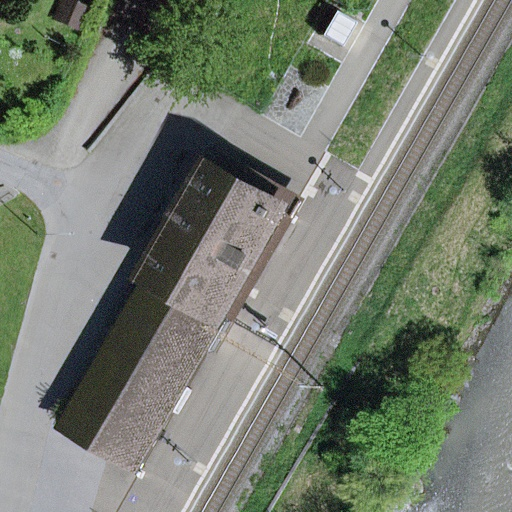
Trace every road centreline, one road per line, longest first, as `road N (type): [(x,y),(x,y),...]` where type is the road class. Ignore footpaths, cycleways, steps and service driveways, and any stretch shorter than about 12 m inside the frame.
road 1 (residential): [(0,491),(62,229),(55,192),(43,182)]
road 2 (residential): [(132,0),(43,182)]
